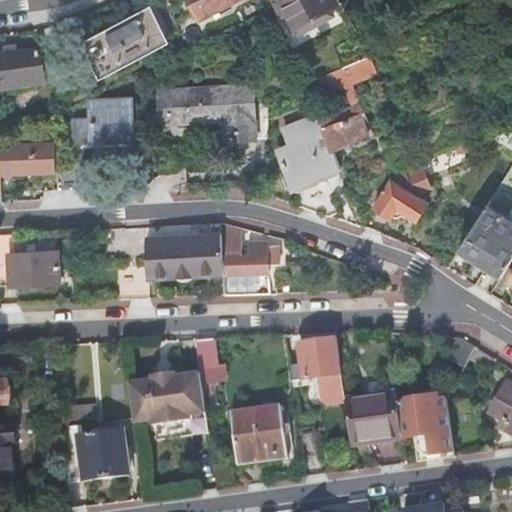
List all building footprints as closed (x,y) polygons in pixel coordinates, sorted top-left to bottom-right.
[(239,0),(188,0),(199,21),(239,0)] [(278,0),(293,29),(340,4),(338,0),(278,0)] [(167,38),(178,33),(161,2),(81,43),(89,59),(98,55),(106,71),(167,38)] [(169,43),(167,38),(106,71),(98,75),(100,80),(169,43)] [(511,55),(511,54),(506,43),(475,59),(481,71),(511,55)] [(0,86),(24,83),(20,52),(0,54),(0,86)] [(98,55),(89,59),(98,75),(106,71),(98,55)] [(203,91),(204,122),(223,121),(223,141),(253,140),(251,89),(203,91)] [(160,123),(204,122),(203,91),(159,93),(160,123)] [(133,141),(133,100),(91,101),(91,120),(75,120),(75,141),(133,141)] [(323,130),(319,119),(317,115),(282,129),(288,146),(276,151),(300,208),(329,217),(340,213),(324,175),(339,169),(332,151),(373,135),(360,104),(339,112),(344,122),(323,130)] [(339,112),(319,119),(323,130),(344,122),(339,112)] [(511,125),(484,136),(511,152),(511,166),(459,251),(500,277),(511,258),(511,222),(504,217),(511,204),(511,125)] [(0,168),(0,174),(57,171),(56,160),(55,143),(0,146),(0,168)] [(57,171),(58,192),(84,190),(83,159),(56,160),(57,171)] [(411,174),(408,165),(384,174),(387,183),(391,182),(374,208),(391,219),(398,209),(416,221),(426,204),(397,184),(409,180),(407,176),(411,174)] [(243,229),(226,224),(226,274),(269,273),(269,265),(279,265),(278,246),(268,246),(268,244),(248,244),(248,255),(243,255),(243,229)] [(203,285),(225,284),(222,243),(146,246),(149,287),(177,286),(203,285)] [(0,287),(76,283),(74,251),(0,254),(0,287)] [(476,346),(457,336),(449,352),(467,362),(476,346)] [(215,339),(197,340),(201,369),(219,367),(215,339)] [(302,366),(291,368),(293,382),(303,381),(317,379),(318,385),(320,399),(328,406),(346,404),(345,392),(338,340),(299,346),(302,366)] [(153,381),(129,385),(135,425),(152,422),(153,426),(190,421),(190,424),(208,422),(201,374),(176,378),(175,378),(175,383),(156,386),(155,381),(153,381)] [(153,379),(153,381),(155,381),(156,386),(175,383),(175,378),(176,378),(176,376),(153,379)] [(303,381),(293,382),(294,388),(318,385),(317,379),(303,381)] [(12,385),(7,382),(0,381),(0,405),(10,404),(13,400),(12,385)] [(345,392),(346,404),(352,447),(401,440),(396,403),(394,386),(345,392)] [(502,429),(511,435),(511,391),(504,387),(490,414),(505,422),(502,429)] [(437,398),(396,403),(401,440),(414,438),(419,437),(440,435),(438,417),(440,416),(438,403),(437,398)] [(446,402),(438,403),(440,416),(438,417),(440,435),(419,437),(421,452),(427,457),(442,454),(441,443),(446,435),(451,434),(446,402)] [(231,415),(237,462),(288,455),(282,407),(231,415)] [(66,427),(67,483),(129,476),(124,431),(82,436),(81,425),(66,427)] [(315,427),(300,429),(304,458),(319,456),(315,427)] [(0,429),(0,495),(13,495),(12,477),(16,474),(16,464),(11,460),(10,442),(12,440),(11,432),(9,429),(0,429)] [(454,453),(451,434),(446,435),(441,443),(442,454),(448,454),(454,453)] [(421,452),(419,437),(414,438),(417,463),(448,459),(448,454),(442,454),(427,457),(421,452)] [(288,455),(237,462),(238,467),(289,459),(288,455)] [(370,511),(368,500),(348,503),(349,510),(337,511),(336,511),(370,511)]
